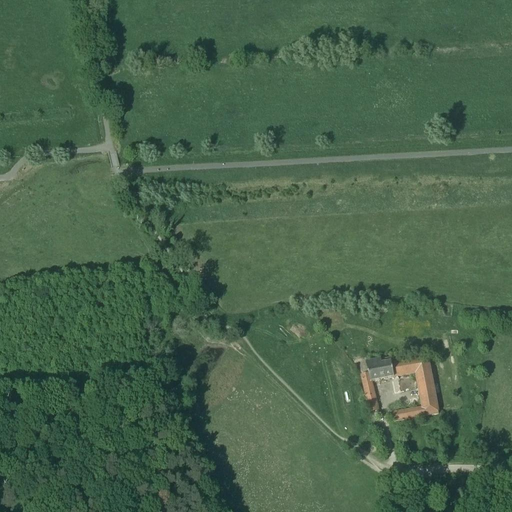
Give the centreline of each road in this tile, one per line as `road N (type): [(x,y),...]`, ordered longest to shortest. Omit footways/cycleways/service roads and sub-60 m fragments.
road 1 (track): [(511,150),(118,171)]
road 2 (track): [(85,0),(108,148)]
